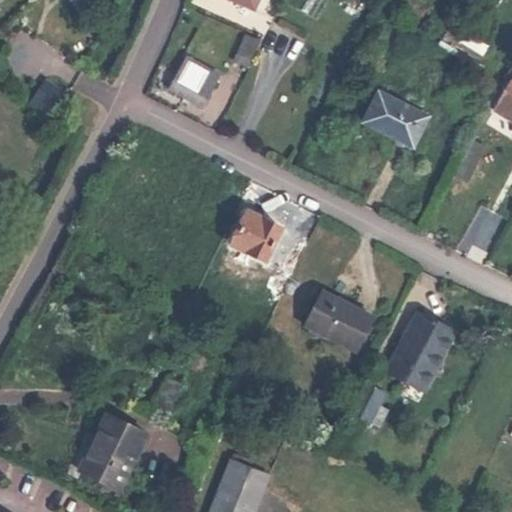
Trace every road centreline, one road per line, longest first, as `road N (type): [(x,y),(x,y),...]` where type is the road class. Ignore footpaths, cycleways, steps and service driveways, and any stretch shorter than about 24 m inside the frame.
road 1 (residential): [(511,295),(123,102)]
road 2 (residential): [(123,102),(0,339)]
